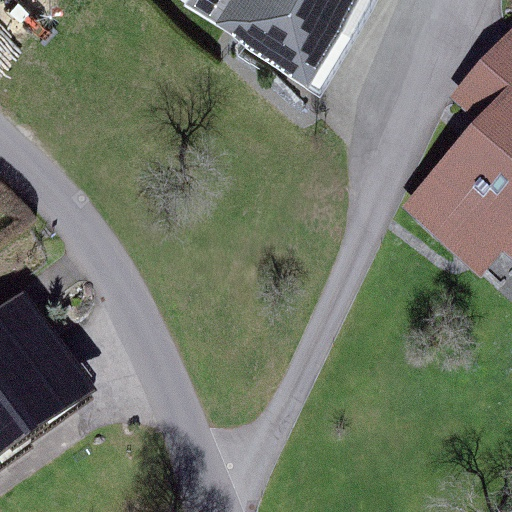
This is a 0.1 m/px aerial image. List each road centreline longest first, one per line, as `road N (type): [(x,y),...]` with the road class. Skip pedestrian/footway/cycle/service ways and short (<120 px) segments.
road 1 (residential): [(444,0),(437,62),(272,427),(210,485)]
road 2 (residential): [(210,485),(164,366),(79,223),(0,145)]
